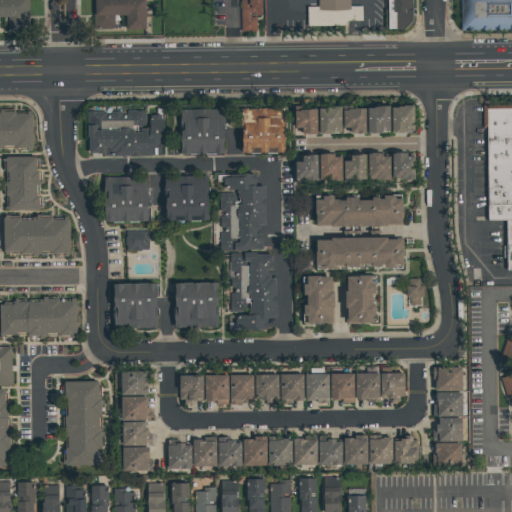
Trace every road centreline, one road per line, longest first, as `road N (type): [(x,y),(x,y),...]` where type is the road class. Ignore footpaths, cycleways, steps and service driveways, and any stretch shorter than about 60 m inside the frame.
road 1 (residential): [(169,353),(168,412),(182,424),(406,423),(419,406),(415,351)]
road 2 (tertiary): [(361,68),(0,72)]
road 3 (residential): [(104,347),(119,355),(415,351)]
road 4 (residential): [(415,351),(445,342),(451,327),(438,232),(436,67)]
road 5 (residential): [(104,347),(94,223),(66,170),(60,134),(62,72)]
road 6 (residential): [(66,170),(274,165)]
road 7 (residential): [(274,165),(278,352)]
road 8 (residential): [(39,435),(40,367),(77,367),(104,347)]
road 9 (residential): [(437,143),(299,144)]
